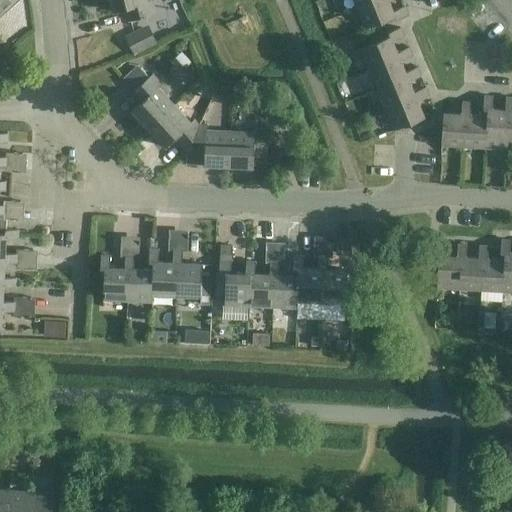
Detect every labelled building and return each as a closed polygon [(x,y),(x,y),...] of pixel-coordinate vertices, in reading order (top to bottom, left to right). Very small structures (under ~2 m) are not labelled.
[(146,0),(110,0),(114,12),(126,9),(130,21),(155,14),(151,0),(147,2),(146,0)] [(353,0),(358,9),(379,0),(388,0),(389,0),(353,0)] [(394,11),(389,0),(388,0),(379,0),(358,9),(366,29),(359,31),(360,32),(395,17),(397,20),(409,15),(405,7),(394,11)] [(158,43),(148,24),(125,36),(135,55),(158,43)] [(398,53),(393,41),(405,37),(401,28),(389,33),(390,36),(355,51),(355,52),(361,49),(369,69),(399,56),(398,53)] [(408,76),(406,72),(402,61),(413,56),(409,48),(398,53),(399,56),(369,69),(378,89),(408,76)] [(141,68),(126,81),(135,91),(133,92),(142,102),(133,111),(149,129),(175,106),(159,88),(163,85),(153,74),(150,77),(141,68)] [(416,96),(415,92),(410,81),(421,76),(418,68),(406,72),(408,76),(378,89),(386,108),(416,96)] [(389,133),(425,117),(419,101),(430,96),(426,88),(415,92),(416,96),(386,108),(395,129),(389,132),(389,133)] [(493,109),(494,97),(484,96),(484,109),(487,110),(487,116),(471,115),(467,115),(465,147),(486,149),(489,109),(493,109)] [(511,110),(511,98),(506,98),(505,110),(493,109),(489,109),(486,149),(508,150),(509,143),(508,143),(510,110),(511,110)] [(471,115),(472,103),(463,102),(462,114),(444,113),(441,153),(442,153),(443,146),(465,147),(467,115),(471,115)] [(188,152),(200,126),(194,120),(191,123),(175,106),(149,129),(166,147),(176,138),(188,152)] [(229,167),(231,132),(207,131),(208,126),(200,126),(188,152),(205,152),(205,165),(229,167)] [(268,155),(269,128),(255,128),(254,133),(231,132),(229,167),(254,168),(254,154),(268,155)] [(285,162),(286,148),(272,147),(272,161),(285,162)] [(19,230),(7,230),(5,230),(5,234),(0,233),(0,258),(5,258),(5,254),(6,239),(18,240),(19,230)] [(336,254),(348,254),(348,240),(337,240),(336,254)] [(510,253),(511,241),(501,240),(501,253),(504,254),(504,260),(488,259),(484,259),(482,291),(506,293),(508,253),(510,253)] [(467,257),(468,245),(458,245),(457,257),(439,256),(437,295),(438,295),(438,288),(461,290),(463,257),(467,257)] [(250,274),(246,274),(232,273),(233,247),(221,246),(220,274),(226,274),(225,305),(248,306),(250,274)] [(488,259),(489,246),(479,246),(479,258),(467,257),(463,257),(461,290),(482,291),(484,259),(488,259)] [(178,263),(173,263),(159,262),(159,250),(150,250),(149,263),(153,263),(153,270),(154,270),(153,297),(176,298),(178,263)] [(201,299),(203,264),(183,263),(183,251),(174,251),(173,263),(178,263),(176,298),(201,299)] [(17,264),(17,254),(5,254),(5,258),(0,258),(0,282),(4,282),(4,278),(5,263),(17,264)] [(130,269),(125,269),(110,268),(111,256),(101,256),(101,269),(105,269),(104,300),(128,301),(130,269)] [(323,269),(318,269),(304,268),(304,256),(294,256),(294,269),(298,269),(298,276),(299,276),(297,303),(298,303),(321,304),(323,269)] [(154,270),(153,270),(134,269),(135,257),(126,257),(125,269),(130,269),(128,301),(153,302),(153,297),(154,270)] [(346,305),(347,270),(328,269),(328,257),(319,257),(318,269),(323,269),(321,304),(346,305)] [(275,275),(270,275),(255,274),(256,262),(247,262),(246,274),(250,274),(248,306),(273,308),(275,275)] [(299,276),(298,276),(279,275),(280,263),(271,263),(270,275),(275,275),(273,308),(298,309),(298,303),(297,303),(299,276)] [(16,288),(16,278),(4,278),(4,282),(0,282),(0,306),(3,306),(3,302),(4,287),(16,288)] [(15,312),(15,302),(3,302),(3,306),(0,306),(0,330),(2,331),(3,311),(15,312)] [(14,313),(13,326),(38,327),(39,314),(14,313)] [(66,322),(45,321),(44,337),(66,338),(66,322)] [(162,341),(174,342),(174,334),(163,333),(162,341)] [(270,333),(253,333),(253,346),(270,347),(270,333)] [(311,346),(319,346),(320,337),(312,337),(311,346)] [(350,339),(339,338),(338,347),(349,347),(350,339)] [(53,511),(55,486),(54,486),(53,493),(32,492),(30,511),(53,511)] [(0,511),(8,511),(10,491),(0,490),(0,511)] [(30,511),(32,492),(10,491),(8,511),(30,511)]
